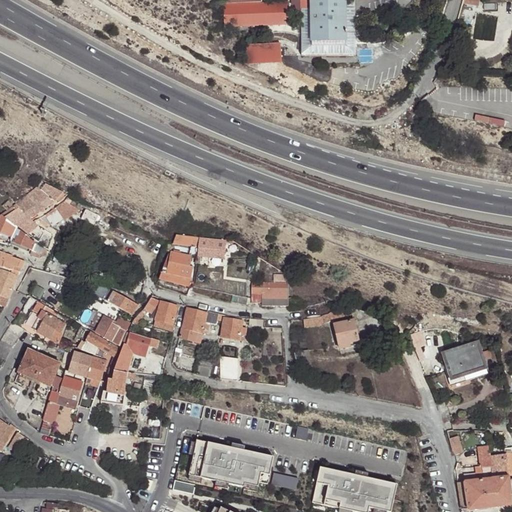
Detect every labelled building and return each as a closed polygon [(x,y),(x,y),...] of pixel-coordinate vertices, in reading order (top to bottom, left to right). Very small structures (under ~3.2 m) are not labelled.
[(346,42),(346,15),(346,0),(301,0),(302,10),(312,10),(313,16),(313,42),(346,42)] [(246,3),(226,3),(227,24),(290,23),(290,2),(246,3)] [(357,16),(346,15),(346,42),(313,42),(313,16),(303,16),(303,55),(357,55),(357,16)] [(385,40),(384,34),(374,35),(373,36),(374,42),(385,40)] [(282,63),(281,45),(248,45),(248,63),(282,63)] [(55,202),(62,192),(45,184),(41,191),(43,192),(55,202)] [(19,209),(31,219),(55,202),(43,192),(19,209)] [(45,216),(45,217),(52,226),(77,209),(65,201),(45,216)] [(37,226),(31,219),(19,209),(6,219),(18,228),(26,234),(37,226)] [(36,244),(17,228),(18,228),(6,219),(3,217),(0,219),(0,233),(1,234),(12,238),(34,247),(36,244)] [(12,238),(1,234),(0,233),(0,242),(9,245),(10,242),(31,251),(29,254),(40,259),(41,256),(46,259),(48,253),(43,251),(34,247),(12,238)] [(200,239),(200,238),(200,237),(175,235),(172,245),(176,245),(191,247),(198,248),(200,239)] [(226,241),(200,239),(198,248),(226,250),(226,241)] [(198,248),(191,247),(190,257),(192,257),(197,257),(198,248)] [(226,250),(198,248),(197,257),(201,256),(225,259),(226,250)] [(0,266),(3,267),(19,274),(25,262),(17,259),(16,262),(12,260),(13,256),(0,252),(0,266)] [(169,264),(185,266),(186,259),(171,256),(169,264)] [(168,263),(166,274),(190,278),(192,267),(185,266),(169,264),(168,263)] [(30,268),(22,282),(30,286),(38,270),(30,268)] [(0,304),(6,307),(18,277),(10,273),(0,270),(0,304)] [(185,286),(188,287),(190,278),(166,274),(164,280),(185,286)] [(269,299),(288,298),(287,285),(251,285),(250,298),(260,298),(269,299)] [(108,302),(132,315),(137,305),(113,292),(108,302)] [(246,306),(248,298),(232,295),(231,303),(246,306)] [(155,326),(173,331),(175,325),(173,324),(177,306),(160,302),(159,309),(154,310),(159,300),(150,298),(144,310),(151,315),(150,318),(156,320),(155,326)] [(287,307),(288,298),(269,299),(260,298),(260,303),(260,306),(287,307)] [(110,308),(101,303),(97,310),(107,315),(110,308)] [(351,306),(334,312),(336,320),(342,318),(342,321),(353,318),(351,306)] [(47,309),(44,312),(54,318),(56,314),(47,309)] [(205,314),(187,309),(182,329),(197,333),(202,334),(203,330),(206,331),(207,326),(204,325),(205,322),(206,314),(205,314)] [(218,314),(206,311),(205,314),(206,314),(205,322),(209,323),(215,324),(216,320),(218,314)] [(60,345),(70,327),(61,323),(54,318),(44,312),(33,329),(60,345)] [(328,315),(324,316),(325,323),(336,320),(334,312),(328,313),(328,315)] [(95,332),(120,349),(125,333),(132,320),(128,317),(126,321),(124,320),(120,328),(111,323),(108,328),(101,324),(95,332)] [(135,318),(130,332),(135,333),(139,319),(136,317),(135,318)] [(108,328),(111,323),(104,318),(101,324),(108,328)] [(322,324),(320,318),(303,320),(304,327),(322,326),(322,324)] [(241,321),(224,319),(223,322),(220,338),(238,340),(241,321)] [(359,342),(354,321),(334,326),(339,351),(350,349),(349,344),(359,342)] [(8,331),(19,338),(26,331),(13,323),(8,331)] [(197,333),(182,329),(180,335),(179,339),(195,343),(197,333)] [(12,348),(19,338),(8,331),(1,341),(12,348)] [(96,346),(100,338),(91,331),(85,339),(96,346)] [(158,340),(152,338),(151,339),(130,334),(128,340),(126,347),(131,349),(147,353),(150,345),(156,347),(158,340)] [(96,346),(116,359),(119,351),(100,338),(96,346)] [(12,348),(1,341),(0,342),(0,356),(4,359),(12,348)] [(450,380),(468,374),(484,368),(476,342),(442,353),(446,364),(450,380)] [(128,359),(129,354),(131,349),(126,347),(124,346),(120,357),(128,359)] [(131,349),(129,354),(145,359),(147,353),(131,349)] [(51,388),(60,365),(28,350),(19,373),(40,383),(36,392),(45,396),(51,388)] [(307,352),(293,353),(294,369),(309,369),(307,352)] [(69,373),(89,379),(94,359),(75,353),(69,373)] [(120,357),(114,374),(122,374),(128,359),(120,357)] [(217,369),(219,380),(226,381),(226,377),(235,379),(236,359),(219,357),(218,369),(217,369)] [(96,388),(98,389),(106,363),(102,361),(94,359),(89,379),(93,380),(91,387),(96,388)] [(197,363),(195,374),(195,377),(205,378),(207,364),(197,363)] [(469,377),(468,374),(450,380),(446,364),(441,366),(447,384),(469,377)] [(122,374),(114,374),(112,382),(128,388),(130,381),(132,376),(132,375),(122,374)] [(145,377),(139,399),(146,401),(152,378),(145,377)] [(53,425),(55,418),(58,406),(76,411),(84,384),(67,379),(64,379),(64,381),(57,379),(55,386),(62,387),(60,394),(53,393),(46,419),(44,423),(42,433),(43,433),(43,434),(50,437),(53,425)] [(123,400),(128,388),(112,382),(108,381),(106,395),(123,400)] [(104,394),(101,404),(120,409),(123,400),(106,395),(104,394)] [(137,406),(139,399),(132,397),(130,404),(137,406)] [(0,441),(1,440),(9,427),(0,420),(0,441)] [(9,427),(1,440),(5,443),(15,427),(11,425),(9,427)] [(28,440),(17,433),(12,441),(24,448),(28,440)] [(459,437),(449,438),(452,454),(461,452),(459,437)] [(274,458),(197,441),(188,475),(244,487),(245,484),(258,487),(259,483),(268,484),(274,458)] [(472,466),(474,480),(482,479),(480,466),(489,464),(488,457),(487,445),(476,446),(477,465),(472,466)] [(504,454),(488,457),(489,464),(490,479),(507,478),(507,475),(504,454)] [(392,511),(399,485),(319,468),(312,503),(357,511),(369,511),(371,508),(385,511),(392,511)] [(274,473),(271,484),(295,491),(298,479),(274,473)] [(463,482),(468,509),(510,504),(507,478),(490,479),(482,479),(474,480),(463,482)] [(146,479),(143,489),(149,491),(152,481),(146,479)] [(460,509),(462,511),(464,511),(468,509),(463,482),(456,482),(460,509)] [(49,503),(46,509),(56,509),(55,511),(69,511),(59,510),(60,504),(56,504),(56,503),(49,503)]
